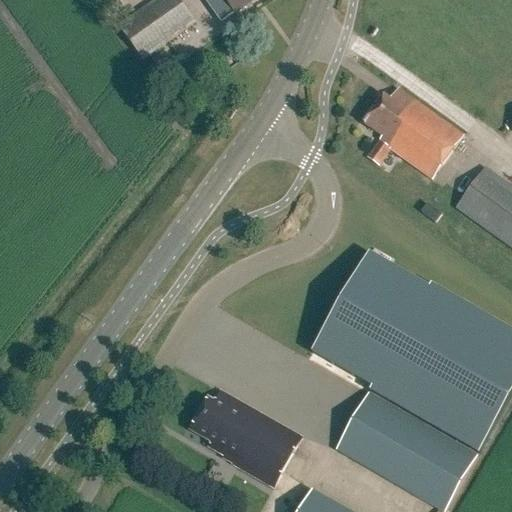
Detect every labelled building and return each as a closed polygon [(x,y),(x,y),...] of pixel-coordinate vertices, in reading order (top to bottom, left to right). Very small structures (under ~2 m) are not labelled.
[(142,62),(162,48),(196,25),(178,0),(158,0),(119,29),(142,62)] [(257,0),(224,0),(235,16),(257,0)] [(183,68),(182,92),(197,93),(198,69),(183,68)] [(390,151),(433,182),(464,138),(398,90),(390,100),(382,94),(361,124),(382,139),(368,159),(378,167),(390,151)] [(511,250),(511,186),(485,167),(455,209),(511,250)] [(441,216),(427,205),(421,214),(435,224),(441,216)] [(482,452),(511,399),(511,333),(371,252),(313,354),(482,452)] [(441,511),(446,511),(479,457),(369,394),(336,451),(441,511)] [(226,462),(273,489),(301,440),(220,395),(215,404),(209,401),(192,432),(212,444),(209,449),(227,459),(226,462)] [(300,511),(349,511),(313,491),(300,511)]
